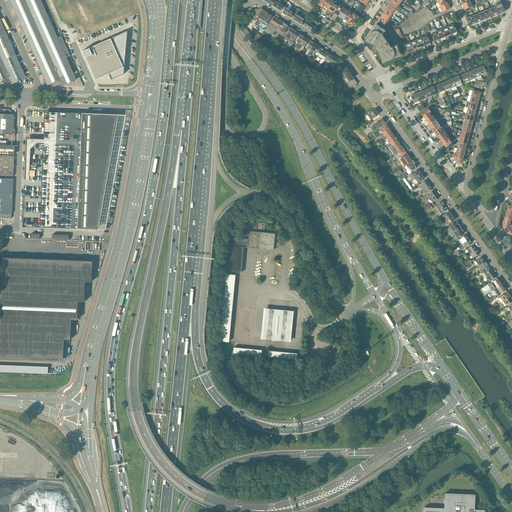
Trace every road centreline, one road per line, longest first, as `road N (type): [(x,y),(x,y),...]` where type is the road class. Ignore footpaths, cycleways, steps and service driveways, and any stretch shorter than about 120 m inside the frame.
road 1 (motorway): [(175,0),(152,189),(109,376),(127,511)]
road 2 (secondary): [(447,374),(389,290),(287,100),(211,0)]
road 3 (motorway): [(182,128),(135,350),(134,400),(146,439),(171,472),(246,510)]
road 4 (secondary): [(198,0),(280,108),(397,329)]
road 5 (motorway): [(182,128),(148,511)]
road 6 (secondary): [(90,409),(154,102)]
road 7 (motorway): [(189,297),(215,0)]
road 8 (motorway): [(386,385),(316,426),(282,430),(249,422),(203,377),(189,297)]
road 9 (secondary): [(143,108),(87,363)]
road 10 (residential): [(511,289),(373,96)]
road 11 (motorway): [(180,511),(204,477),(238,459),(388,449)]
road 12 (motorway): [(278,511),(338,494),(434,430),(457,429),(479,448)]
road 13 (motorway): [(166,511),(189,297)]
road 14 (motorway): [(246,510),(317,492),(388,449)]
road 15 (tertiary): [(505,40),(464,190)]
road 16 (residential): [(364,83),(343,57),(255,0)]
road 17 (motorway): [(194,0),(182,128)]
road 18 (residential): [(464,190),(390,88)]
road 19 (residential): [(390,88),(505,40)]
road 20 (unclassified): [(22,105),(143,108)]
